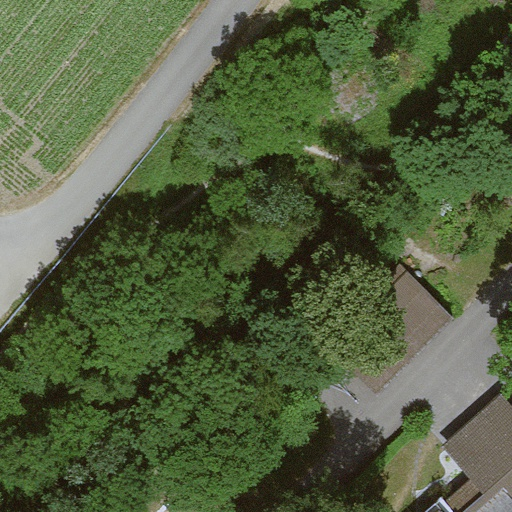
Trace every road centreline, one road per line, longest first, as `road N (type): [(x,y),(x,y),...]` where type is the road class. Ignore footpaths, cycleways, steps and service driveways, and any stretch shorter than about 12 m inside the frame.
road 1 (unclassified): [(9,276),(235,0)]
road 2 (residential): [(293,511),(511,285)]
